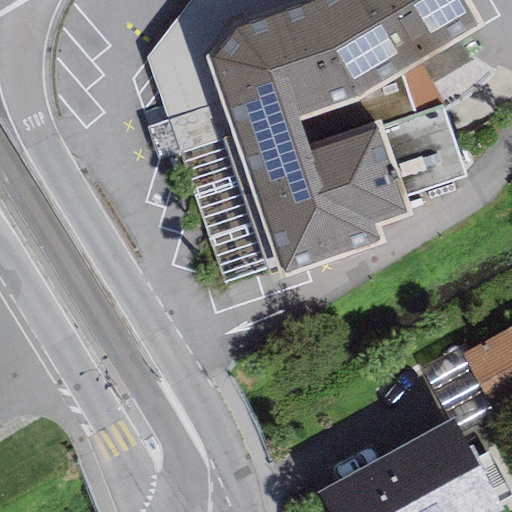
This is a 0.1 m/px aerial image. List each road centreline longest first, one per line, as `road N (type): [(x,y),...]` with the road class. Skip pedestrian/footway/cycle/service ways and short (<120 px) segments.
road 1 (residential): [(243,511),(206,413),(34,126),(22,58),(37,0)]
road 2 (residential): [(0,154),(169,433)]
road 3 (residential): [(0,251),(150,511)]
